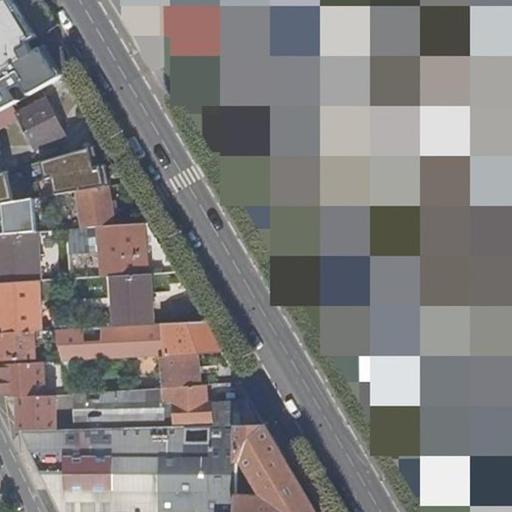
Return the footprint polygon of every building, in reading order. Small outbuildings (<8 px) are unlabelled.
[(29,58),(6,19),(5,20),(1,22),(22,56),(25,61),(29,58)] [(0,68),(22,56),(1,22),(0,22),(0,68)] [(0,71),(2,75),(25,61),(22,56),(0,68),(0,71)] [(2,75),(0,71),(0,92),(1,95),(10,90),(2,75)] [(0,111),(17,103),(10,90),(1,95),(0,95),(0,111)] [(49,101),(20,116),(38,151),(67,136),(49,101)] [(78,193),(107,188),(103,167),(95,169),(91,149),(42,162),(46,181),(52,179),(56,196),(78,193)] [(3,173),(0,173),(0,204),(5,204),(13,202),(18,202),(10,171),(3,173)] [(78,193),(85,229),(100,228),(118,226),(110,188),(107,188),(78,193)] [(18,202),(13,202),(15,211),(26,209),(25,201),(18,202)] [(100,228),(104,278),(149,275),(145,224),(118,226),(100,228)] [(70,230),(56,231),(60,280),(74,279),(70,230)] [(48,281),(45,232),(0,235),(0,283),(40,281),(48,281)] [(104,278),(107,329),(156,326),(154,275),(149,275),(104,278)] [(0,333),(44,331),(40,281),(0,283),(0,333)] [(53,319),(53,331),(55,331),(75,330),(74,319),(53,319)] [(224,353),(206,324),(156,326),(107,329),(78,330),(75,330),(55,331),(58,343),(63,362),(164,357),(199,355),(224,353)] [(0,333),(0,345),(0,351),(7,351),(8,359),(37,358),(36,344),(58,343),(55,331),(53,331),(44,331),(0,333)] [(201,387),(201,373),(200,367),(199,355),(164,357),(165,389),(201,387)] [(165,389),(164,357),(63,362),(71,386),(74,394),(165,389)] [(63,387),(71,386),(63,362),(55,362),(63,387)] [(4,365),(6,397),(21,396),(46,395),(45,388),(44,363),(4,365)] [(71,386),(63,387),(45,388),(46,395),(74,394),(71,386)] [(176,404),(176,425),(214,423),(213,404),(208,404),(207,386),(201,387),(165,389),(74,394),(77,430),(167,428),(166,400),(176,404)] [(22,431),(66,430),(77,430),(74,394),(46,395),(21,396),(22,431)] [(166,400),(167,428),(176,428),(176,425),(176,404),(166,400)] [(213,404),(214,423),(214,427),(266,426),(252,403),(213,404)] [(66,430),(22,431),(59,511),(316,511),(266,426),(214,427),(176,428),(167,428),(77,430),(66,430)]
